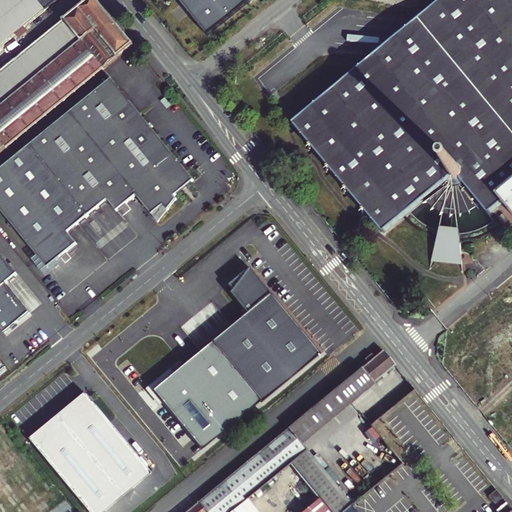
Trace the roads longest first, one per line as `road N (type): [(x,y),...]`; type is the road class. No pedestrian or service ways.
road 1 (tertiary): [(268,182),(511,481)]
road 2 (unclassified): [(0,402),(268,182)]
road 3 (unclassified): [(291,0),(188,83)]
road 4 (tertiary): [(188,83),(268,182)]
